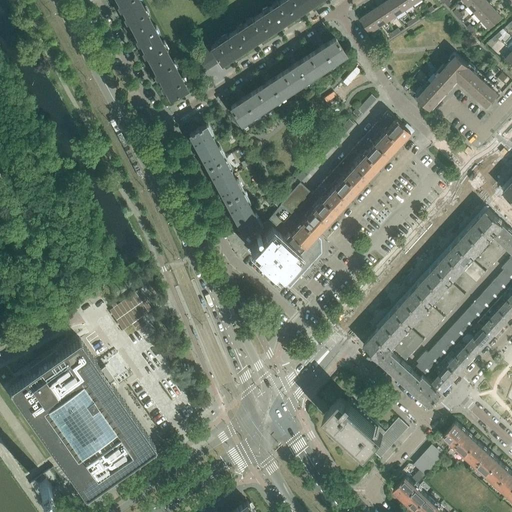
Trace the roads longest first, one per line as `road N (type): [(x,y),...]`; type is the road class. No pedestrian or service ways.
road 1 (residential): [(293,315),(299,321),(427,182),(408,155),(430,130)]
road 2 (secondary): [(172,211),(59,0)]
road 3 (secondary): [(172,211),(253,414)]
road 4 (secondary): [(337,340),(480,181)]
road 5 (residential): [(161,126),(337,9)]
road 6 (secondary): [(272,394),(194,245)]
road 7 (secondary): [(253,414),(117,511)]
road 8 (residential): [(293,315),(230,258),(198,197)]
road 9 (residential): [(430,130),(397,99),(337,9)]
road 10 (residential): [(161,126),(93,0)]
road 11 (residential): [(337,340),(428,422)]
